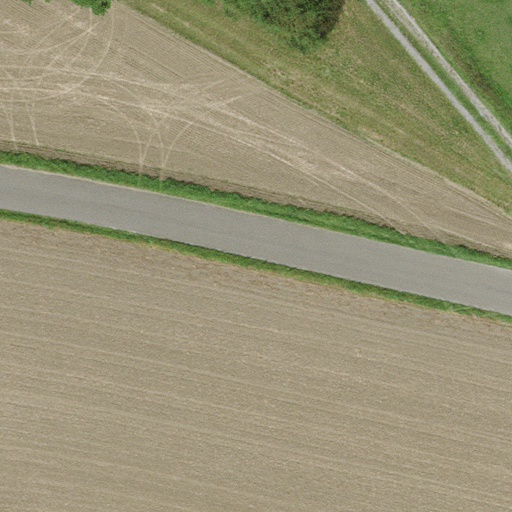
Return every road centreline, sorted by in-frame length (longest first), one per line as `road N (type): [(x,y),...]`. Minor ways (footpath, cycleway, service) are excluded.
road 1 (tertiary): [(511,295),(0,192)]
road 2 (track): [(381,0),(511,154)]
